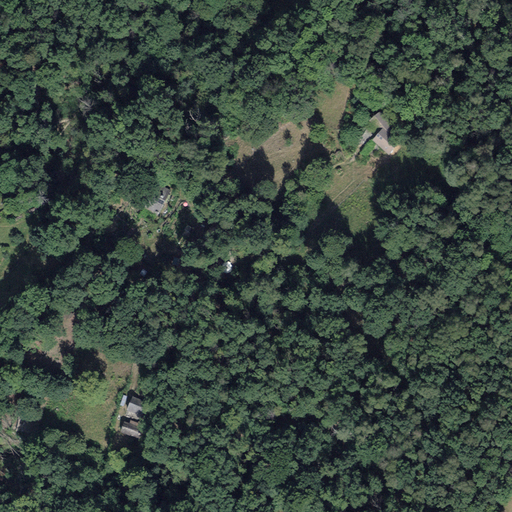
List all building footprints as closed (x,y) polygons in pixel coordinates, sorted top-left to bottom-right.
[(378,112),(368,121),(378,131),(382,128),(385,131),(391,125),(378,112)] [(385,131),(382,128),(378,131),(371,140),(388,156),(399,144),(385,131)] [(170,191),(155,184),(143,208),(158,216),(170,191)] [(145,402),(132,396),(126,410),(139,416),(145,402)] [(142,429),(124,422),(119,434),(137,441),(142,429)] [(130,457),(134,448),(122,442),(117,451),(130,457)]
